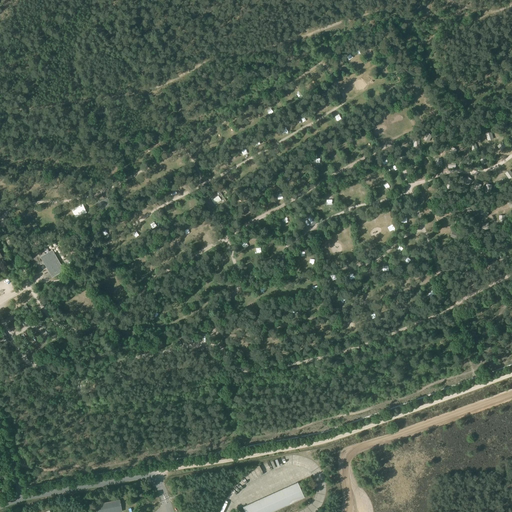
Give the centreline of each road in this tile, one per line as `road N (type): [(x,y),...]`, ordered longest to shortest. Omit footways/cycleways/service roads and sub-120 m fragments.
road 1 (unknown): [(511,328),(471,371),(361,412),(103,464),(21,464),(1,479)]
road 2 (track): [(511,4),(421,38),(411,18),(358,19),(209,58),(162,87),(0,112)]
road 3 (track): [(28,284),(59,281),(152,212),(342,104),(321,60)]
road 4 (track): [(197,189),(240,281),(203,344),(121,355),(90,323),(67,324),(49,313),(28,284)]
road 5 (track): [(90,323),(159,274),(413,130)]
road 6 (track): [(155,473),(325,441),(511,374)]
road 7 (track): [(511,156),(328,217),(289,242),(282,273),(239,276)]
road 8 (track): [(28,284),(3,232),(1,220),(14,206),(95,194),(178,149),(199,175),(197,189)]
road 9 (track): [(344,511),(342,464),(352,450),(511,393)]
road 10 (track): [(178,149),(321,60)]
road 11 (track): [(438,274),(393,142)]
road 12 (unclassified): [(20,498),(155,473)]
